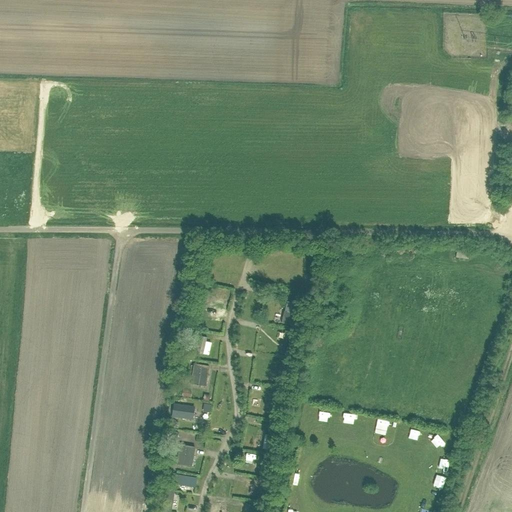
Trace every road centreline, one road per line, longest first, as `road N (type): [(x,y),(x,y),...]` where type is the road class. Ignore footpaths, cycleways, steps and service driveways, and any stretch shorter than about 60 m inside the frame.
road 1 (unclassified): [(501,237),(120,230)]
road 2 (unclassified): [(83,511),(120,230)]
road 3 (track): [(457,511),(511,348)]
road 4 (unclassified): [(120,230),(0,229)]
